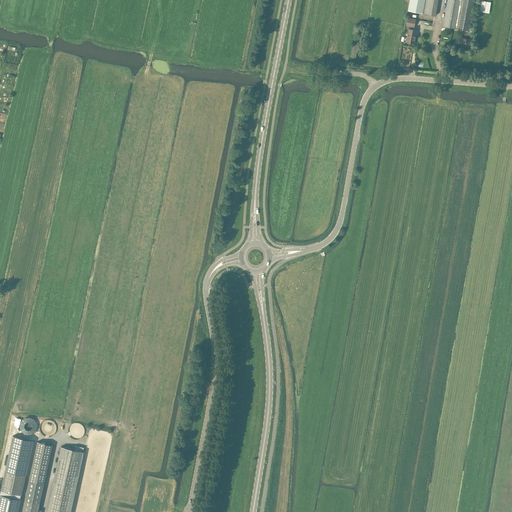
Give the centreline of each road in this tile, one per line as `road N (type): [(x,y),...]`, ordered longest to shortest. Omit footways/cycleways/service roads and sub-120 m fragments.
road 1 (tertiary): [(214,269),(205,292),(214,378),(187,511)]
road 2 (secondary): [(254,214),(288,0)]
road 3 (secondary): [(253,511),(269,414),(261,301)]
road 4 (unclassified): [(374,86),(363,100),(340,222),(322,244),(296,251)]
road 5 (unclassified): [(511,86),(411,78),(374,86)]
